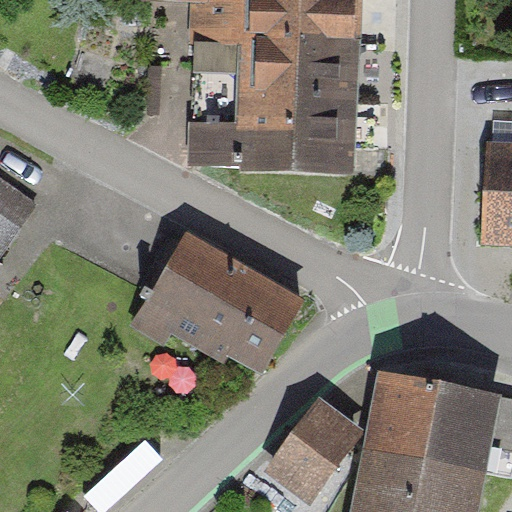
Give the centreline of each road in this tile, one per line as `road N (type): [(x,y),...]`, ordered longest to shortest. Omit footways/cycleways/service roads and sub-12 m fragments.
road 1 (unclassified): [(418,324),(0,95)]
road 2 (residential): [(418,324),(327,378),(152,511)]
